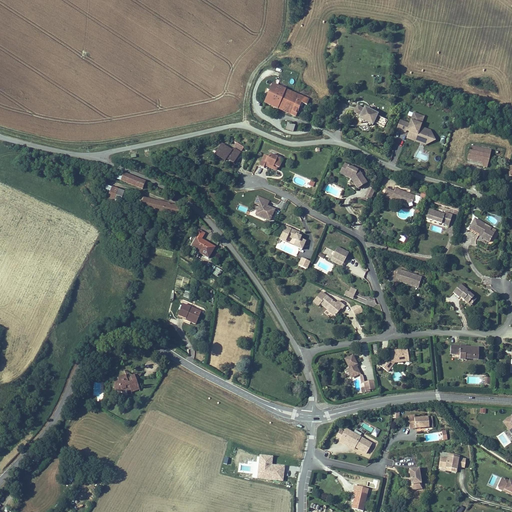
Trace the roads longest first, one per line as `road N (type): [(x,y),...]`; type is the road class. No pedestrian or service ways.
road 1 (residential): [(511,207),(341,143),(290,144),(240,125),(99,154)]
road 2 (tertiary): [(312,416),(261,402),(135,336),(112,336),(86,353),(55,420),(0,482)]
road 3 (residential): [(299,354),(197,205),(99,154)]
road 4 (residential): [(250,179),(361,242),(393,335)]
road 5 (tertiary): [(511,401),(419,397),(312,416)]
road 6 (residential): [(393,335),(495,334),(511,314),(502,284)]
road 7 (track): [(287,0),(283,32),(246,89),(245,126)]
